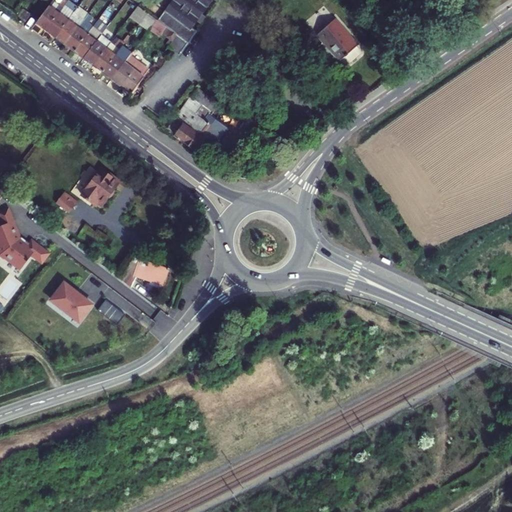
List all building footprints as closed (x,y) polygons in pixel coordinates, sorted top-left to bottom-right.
[(50,20),(65,1),(63,0),(51,0),(41,13),(50,20)] [(211,0),(171,0),(156,21),(173,34),(164,46),(178,56),(196,32),(191,28),(211,0)] [(59,26),(74,7),(65,1),(50,20),(59,26)] [(79,1),(74,7),(83,14),(88,7),(79,1)] [(68,33),(83,14),(74,7),(59,26),(68,33)] [(88,7),(83,14),(93,21),(98,14),(88,7)] [(138,7),(132,18),(150,28),(156,17),(138,7)] [(98,14),(93,21),(78,40),(88,48),(103,29),(111,18),(101,10),(98,14)] [(339,11),(320,27),(328,36),(331,33),(347,52),(349,50),(354,56),(366,46),(361,40),(362,39),(339,11)] [(93,21),(83,14),(68,33),(78,40),(93,21)] [(98,56),(113,37),(111,35),(109,37),(103,32),(105,30),(103,29),(88,48),(98,56)] [(331,33),(328,36),(344,54),(347,52),(331,33)] [(121,43),(113,37),(98,56),(106,62),(121,43)] [(116,69),(131,50),(121,43),(106,62),(116,69)] [(134,46),(131,50),(116,69),(136,84),(154,60),(134,46)] [(178,125),(177,127),(198,143),(206,132),(215,139),(231,118),(215,106),(222,97),(202,82),(174,121),(178,125)] [(243,127),(231,118),(215,139),(226,148),(243,127)] [(0,176),(8,165),(0,158),(0,176)] [(88,187),(90,189),(82,201),(94,210),(97,206),(104,211),(120,188),(103,176),(99,182),(96,180),(95,182),(92,180),(88,187)] [(78,206),(64,196),(51,213),(65,223),(78,206)] [(48,259),(55,250),(37,237),(33,243),(25,237),(24,235),(26,234),(13,205),(3,210),(9,222),(0,225),(0,231),(5,242),(2,244),(6,253),(10,255),(12,253),(27,265),(38,252),(48,259)] [(136,249),(119,269),(132,279),(138,268),(166,280),(173,264),(136,249)] [(102,296),(73,275),(59,295),(88,315),(102,296)] [(119,323),(126,312),(106,299),(99,311),(119,323)]
